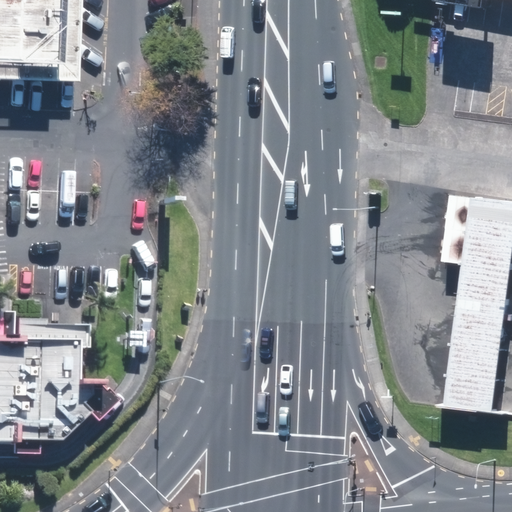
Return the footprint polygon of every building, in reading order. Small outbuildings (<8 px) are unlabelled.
[(0,0),(0,56),(53,58),(55,0),(0,0)] [(0,74),(71,77),(73,0),(55,0),(53,58),(0,56),(0,74)] [(511,303),(511,200),(449,194),(441,262),(460,264),(444,406),(500,413),(511,303)] [(73,383),(73,351),(84,351),(84,326),(61,326),(40,326),(40,319),(13,320),(11,320),(11,339),(8,339),(9,314),(3,313),(0,313),(0,445),(8,446),(8,442),(35,442),(55,442),(84,416),(108,394),(103,388),(100,391),(95,385),(92,383),(73,383)] [(138,335),(124,334),(124,347),(138,347),(138,335)] [(108,394),(84,416),(92,424),(116,402),(108,394)] [(34,456),(35,442),(8,442),(8,446),(8,456),(34,456)]
